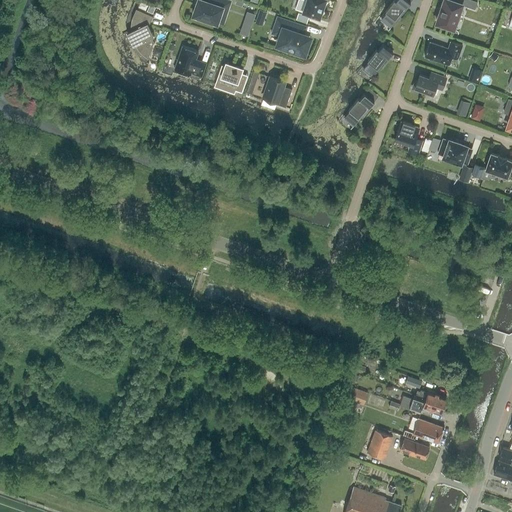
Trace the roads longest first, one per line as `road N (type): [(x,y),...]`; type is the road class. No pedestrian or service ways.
road 1 (unclassified): [(329,282),(0,167)]
road 2 (unclassified): [(511,345),(329,282)]
road 3 (residential): [(183,0),(175,21),(316,71)]
road 4 (residential): [(392,103),(511,140)]
road 5 (residential): [(351,217),(392,103)]
